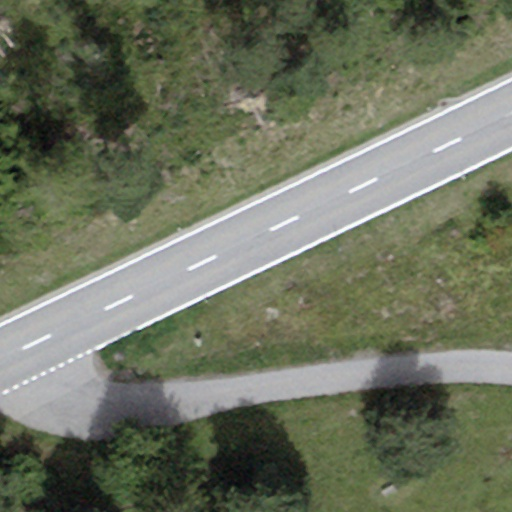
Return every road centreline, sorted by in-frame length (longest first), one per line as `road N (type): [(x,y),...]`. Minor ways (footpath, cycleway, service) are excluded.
road 1 (secondary): [(0,359),(511,113)]
road 2 (track): [(511,370),(403,369),(100,409),(52,393),(18,349)]
